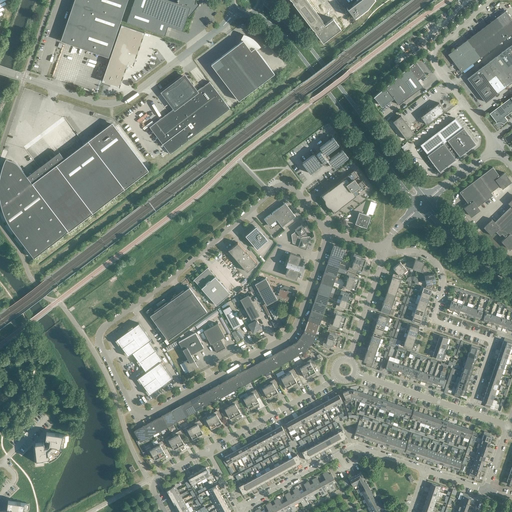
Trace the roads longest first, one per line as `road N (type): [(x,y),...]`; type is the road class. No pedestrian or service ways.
road 1 (unclassified): [(329,235),(296,192),(276,186),(103,327),(100,349),(138,414)]
road 2 (residential): [(138,414),(292,332),(329,235)]
road 3 (secondary): [(421,195),(323,66),(261,2)]
road 4 (secondary): [(254,12),(298,53),(413,203)]
road 5 (residential): [(469,411),(490,341),(434,320),(443,284),(431,257),(385,249)]
road 6 (unclassified): [(14,74),(110,104),(224,24)]
road 7 (residential): [(425,470),(355,445),(239,510)]
road 8 (residential): [(491,0),(432,60),(497,147)]
road 9 (residential): [(207,450),(336,377)]
road 10 (residential): [(469,411),(355,373)]
